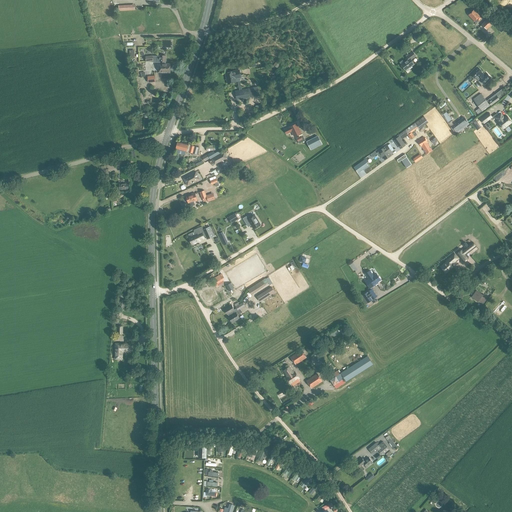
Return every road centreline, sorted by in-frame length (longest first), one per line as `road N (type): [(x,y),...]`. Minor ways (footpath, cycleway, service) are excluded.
road 1 (primary): [(161,511),(152,200),(167,139)]
road 2 (track): [(448,297),(320,208),(188,284)]
road 3 (track): [(175,133),(254,123),(345,75),(430,14)]
road 4 (track): [(350,511),(228,353),(188,284)]
road 5 (track): [(188,284),(158,291),(54,235),(0,193)]
road 6 (unclassified): [(0,182),(167,139)]
road 7 (primary): [(169,132),(209,0)]
